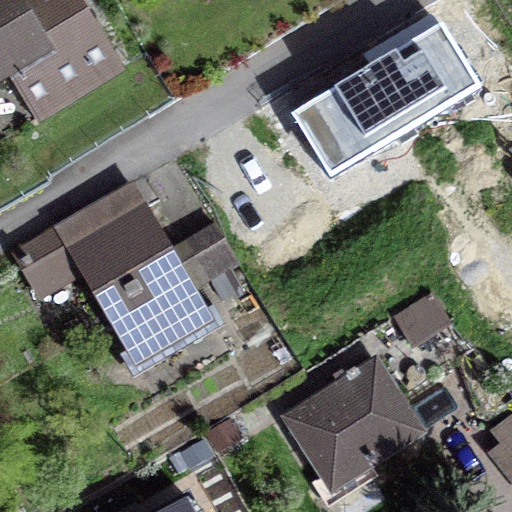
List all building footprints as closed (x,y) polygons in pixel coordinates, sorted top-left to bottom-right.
[(80,0),(0,0),(0,78),(8,74),(35,119),(121,67),(80,0)] [(292,117),(330,181),(480,90),(441,26),(292,117)] [(57,227),(13,252),(38,295),(80,271),(127,352),(151,339),(158,349),(187,332),(182,321),(205,308),(193,288),(209,279),(221,299),(241,288),(232,270),(239,265),(215,225),(172,251),(146,207),(71,251),(57,227)] [(448,320),(431,292),(395,316),(411,343),(448,320)] [(421,433),(375,361),(358,372),(355,368),(347,373),(349,377),(286,417),(332,490),(421,433)] [(511,416),(492,432),(502,443),(492,451),(511,477),(511,416)] [(192,511),(186,501),(165,511),(192,511)]
